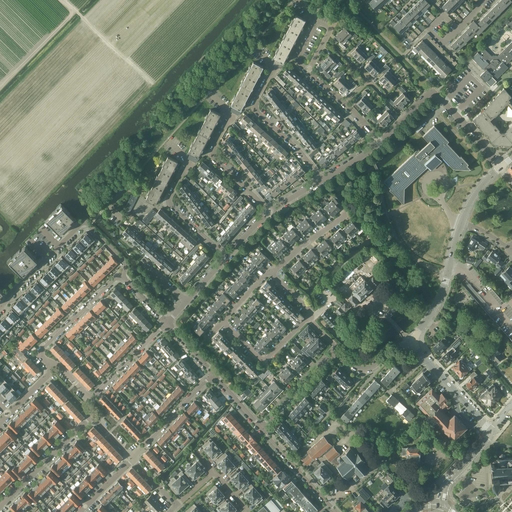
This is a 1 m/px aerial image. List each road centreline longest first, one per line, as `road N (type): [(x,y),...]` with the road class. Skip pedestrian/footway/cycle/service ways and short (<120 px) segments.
road 1 (residential): [(120,274),(124,263),(84,223),(0,307)]
road 2 (residential): [(321,179),(255,109),(270,73)]
road 3 (residential): [(269,212),(211,155),(225,107)]
road 4 (tertiary): [(414,340),(438,299),(461,223)]
road 5 (residential): [(120,274),(40,350),(51,362)]
road 6 (residential): [(0,505),(90,417)]
road 7 (track): [(156,81),(65,0)]
road 8 (tertiary): [(491,431),(414,340)]
